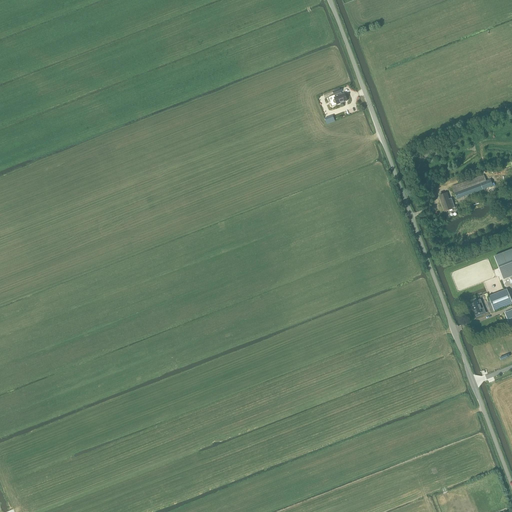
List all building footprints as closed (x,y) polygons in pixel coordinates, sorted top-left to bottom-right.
[(334,100),(333,101),(333,102),(334,103),(335,103),(336,103),(337,105),(347,101),(344,94),(341,95),(340,93),(341,93),(340,91),(340,89),(333,92),(334,94),(335,97),(334,98),(335,99),(334,100)] [(484,175),(452,186),(457,199),(483,190),(493,186),(490,179),(486,181),(484,175)] [(447,193),(439,196),(445,212),(455,208),(452,198),(449,199),(447,193)] [(511,249),(494,257),(503,280),(511,276),(511,249)] [(511,305),(511,301),(511,299),(507,290),(489,297),(495,312),(511,305)] [(476,299),(470,301),(471,304),(473,308),(476,315),(477,318),(483,315),(482,314),(485,313),(484,310),(480,300),(477,302),(476,299)]
